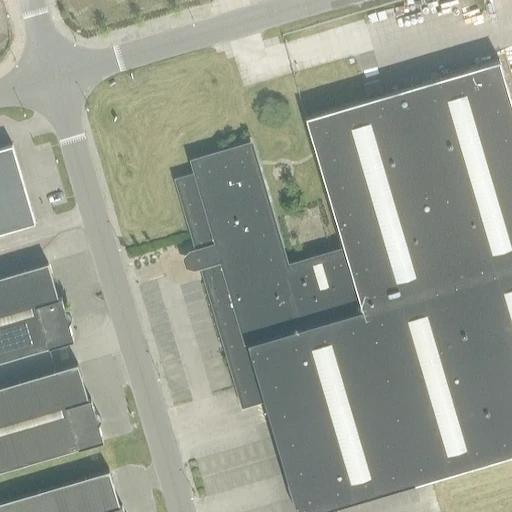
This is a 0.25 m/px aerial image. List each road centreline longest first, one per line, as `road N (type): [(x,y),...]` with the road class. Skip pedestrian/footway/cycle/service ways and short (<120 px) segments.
road 1 (unclassified): [(181,511),(54,78)]
road 2 (unclassified): [(54,78),(321,0)]
